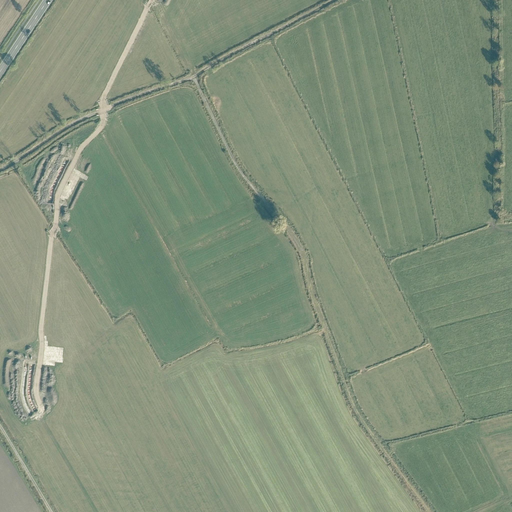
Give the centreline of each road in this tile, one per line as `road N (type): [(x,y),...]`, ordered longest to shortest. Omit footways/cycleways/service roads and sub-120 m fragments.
road 1 (track): [(193,75),(238,170),(302,255),(353,406),(428,511)]
road 2 (track): [(0,169),(84,118),(193,75),(333,0)]
